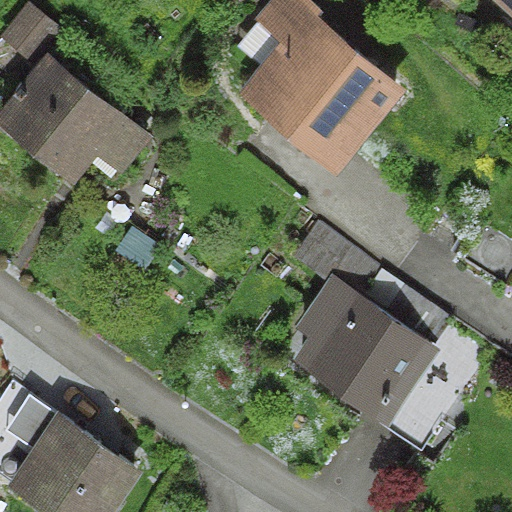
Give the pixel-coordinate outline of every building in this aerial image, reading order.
[(338,150),(392,86),(311,18),(316,11),(303,0),(272,0),(258,16),(286,40),(253,79),(338,150)] [(50,29),(27,10),(4,36),(27,56),(50,29)] [(128,154),(142,136),(46,57),(22,88),(16,83),(11,90),(16,94),(0,113),(0,119),(65,173),(100,131),(128,154)] [(327,315),(297,358),(379,416),(428,346),(332,280),(314,306),(327,315)] [(98,511),(130,467),(58,416),(11,481),(54,511),(98,511)]
